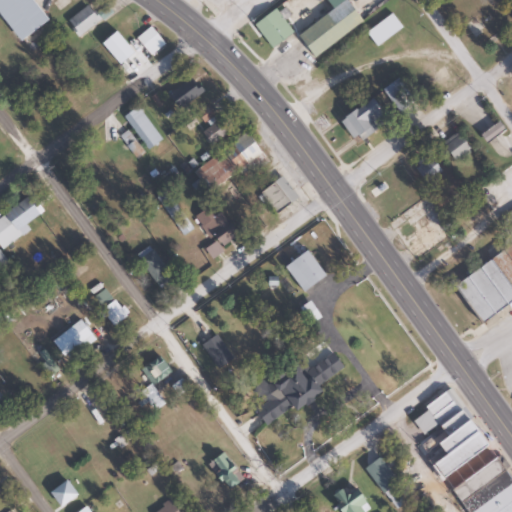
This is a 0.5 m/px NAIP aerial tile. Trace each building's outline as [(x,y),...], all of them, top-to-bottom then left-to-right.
[(43,20),(27,0),(0,0),(0,20),(16,41),(43,20)] [(359,20),(343,0),(341,0),(294,36),(311,58),(359,20)] [(64,20),(76,37),(99,21),(87,5),(64,20)] [(252,25),(271,48),(291,31),(272,8),(252,25)] [(480,27),(474,17),(464,24),(478,45),(511,23),(511,11),(510,8),(480,27)] [(400,27),(389,13),(364,33),(375,47),(400,27)] [(164,44),(149,26),(135,38),(150,56),(164,44)] [(395,109),(410,99),(395,78),(380,89),(395,109)] [(166,88),(172,106),(200,97),(195,80),(166,88)] [(352,137),(354,135),(362,142),(385,113),(363,96),(339,127),(352,137)] [(123,114),(147,150),(161,141),(137,105),(123,114)] [(195,117),(206,126),(200,133),(213,145),(228,127),(203,107),(195,117)] [(484,142),(502,129),(495,121),(478,134),(484,142)] [(439,144),(454,162),(469,150),(454,132),(439,144)] [(206,191),(236,170),(242,180),(267,163),(245,133),(192,171),(206,191)] [(411,167),(424,184),(440,172),(427,155),(411,167)] [(257,191),(273,214),(296,198),(280,176),(257,191)] [(156,198),(167,213),(176,206),(165,191),(156,198)] [(25,197),(0,215),(0,218),(12,234),(38,214),(25,197)] [(474,323),(511,298),(511,206),(503,213),(511,225),(500,232),(508,245),(449,284),(474,323)] [(211,242),(202,249),(209,258),(237,236),(218,212),(199,226),(211,242)] [(134,257),(158,289),(172,277),(148,246),(134,257)] [(323,277),(305,250),(282,266),(300,293),(323,277)] [(127,317),(114,299),(100,310),(113,328),(127,317)] [(60,352),(67,359),(92,334),(85,327),(60,352)] [(231,358),(214,334),(199,345),(216,369),(231,358)] [(343,371),(330,353),(307,369),(301,360),(255,392),(263,403),(251,411),(262,427),(343,371)] [(168,376),(162,358),(142,364),(149,383),(168,376)] [(49,376),(57,368),(48,359),(40,368),(49,376)] [(161,399),(149,386),(134,400),(145,413),(161,399)] [(108,434),(114,427),(92,405),(86,412),(108,434)] [(472,433),(481,446),(441,480),(429,466),(472,433)] [(375,484),(396,511),(408,502),(387,475),(375,484)] [(337,511),(361,511),(367,508),(354,488),(331,503),(337,511)] [(176,511),(170,501),(151,511),(176,511)]
